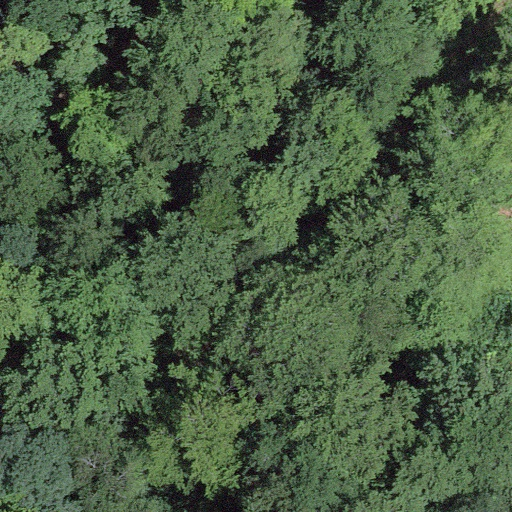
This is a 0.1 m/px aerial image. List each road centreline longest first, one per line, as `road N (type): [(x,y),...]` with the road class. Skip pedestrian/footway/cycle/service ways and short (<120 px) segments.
road 1 (track): [(0,485),(119,428),(225,358),(511,44)]
road 2 (track): [(179,0),(125,65),(0,152)]
